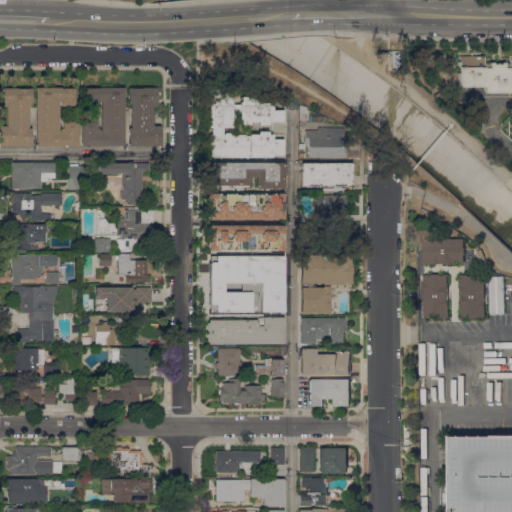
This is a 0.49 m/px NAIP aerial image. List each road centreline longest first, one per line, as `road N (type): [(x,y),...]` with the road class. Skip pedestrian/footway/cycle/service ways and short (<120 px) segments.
road 1 (residential): [(180,511),(181,98)]
road 2 (residential): [(384,427),(0,426)]
road 3 (residential): [(384,511),(382,171)]
road 4 (residential): [(179,69),(161,55),(0,54)]
road 5 (secondary): [(46,21),(203,21)]
road 6 (secondary): [(387,14),(511,14)]
